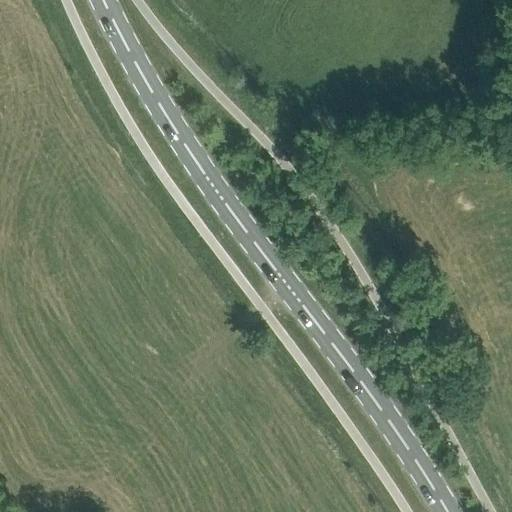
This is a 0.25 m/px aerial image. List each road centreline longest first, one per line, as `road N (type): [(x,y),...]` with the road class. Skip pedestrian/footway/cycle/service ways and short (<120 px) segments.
road 1 (secondary): [(447,511),(174,129),(103,0)]
road 2 (track): [(511,102),(429,95),(324,106),(292,124),(218,193)]
